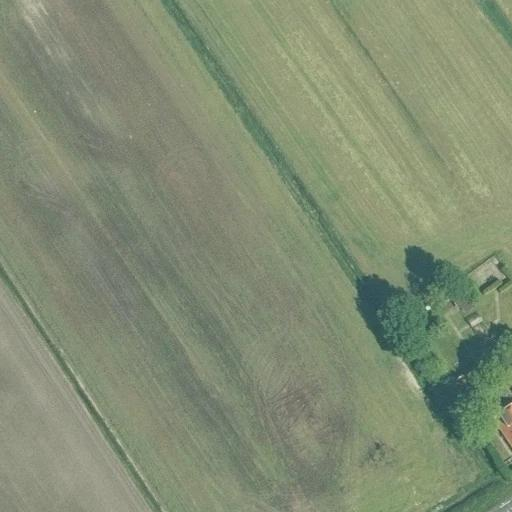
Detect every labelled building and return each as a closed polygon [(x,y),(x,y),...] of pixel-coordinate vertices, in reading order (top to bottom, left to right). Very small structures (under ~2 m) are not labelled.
[(489,264),(477,272),(485,283),(496,275),(489,264)] [(475,309),(461,290),(448,299),(458,313),(461,311),(464,316),(475,309)] [(413,327),(407,332),(420,347),(426,342),(413,327)] [(511,377),(506,382),(511,391),(511,409),(493,422),(511,451),(511,377)] [(464,379),(455,384),(461,395),(471,390),(464,379)]
